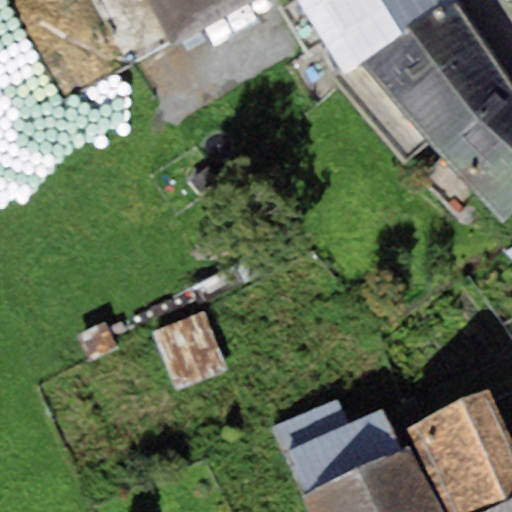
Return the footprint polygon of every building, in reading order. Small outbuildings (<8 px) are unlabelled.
[(136,0),(172,64),(275,0),(136,0)] [(281,0),(345,99),(363,87),(407,57),(402,52),(455,16),(445,0),(281,0)] [(511,95),(483,54),(455,16),(402,52),(407,57),(363,87),(441,175),(511,106),(511,95)] [(511,106),(441,175),(507,243),(511,237),(511,106)] [(511,511),(511,466),(486,411),(412,446),(442,511),(511,511)] [(433,511),(410,464),(311,511),(433,511)]
